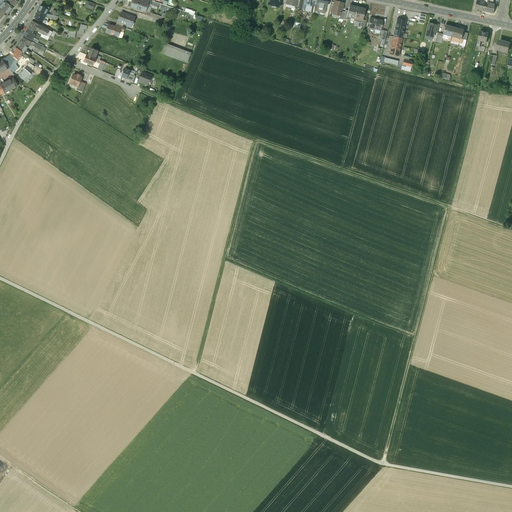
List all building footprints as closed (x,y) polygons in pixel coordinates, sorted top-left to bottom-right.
[(2,0),(0,0),(0,3),(1,4),(0,5),(0,6),(0,9),(7,15),(13,8),(2,0)] [(142,1),(138,0),(132,0),(132,3),(133,3),(132,7),(131,7),(142,10),(144,4),(144,2),(142,1)] [(269,0),(268,5),(272,6),(273,8),(275,8),(276,8),(276,6),(279,7),(280,0),(269,0)] [(313,0),(313,1),(317,2),(314,12),(325,14),(327,3),(328,3),(328,0),(313,0)] [(95,4),(86,1),(84,7),(93,10),(95,4)] [(344,4),(335,1),(332,13),(340,15),(341,15),(342,11),(344,4)] [(479,1),(477,1),(475,7),(477,8),(476,9),(484,11),(486,3),(479,1)] [(489,3),(486,3),(484,11),(493,13),(495,5),(489,3)] [(44,7),(41,5),(37,11),(45,15),(46,14),(49,8),(45,6),(44,7)] [(358,7),(350,5),(348,12),(347,17),(355,19),(358,7)] [(358,7),(355,19),(361,21),(362,21),(362,19),(365,9),(358,7)] [(45,15),(37,11),(34,18),(39,21),(42,22),(43,19),(44,17),(45,15)] [(118,21),(118,22),(124,24),(131,27),(135,17),(121,12),(118,21)] [(379,20),(370,18),(369,23),(370,23),(369,28),(381,30),(382,25),(383,21),(378,21),(379,20)] [(406,21),(397,19),(393,37),(402,39),(406,21)] [(39,25),(32,21),(28,29),(33,32),(34,29),(36,30),(39,25)] [(433,25),(429,24),(426,35),(433,37),(434,32),(435,29),(435,27),(433,27),(433,25)] [(49,31),(39,25),(36,30),(35,31),(41,34),(42,34),(44,35),(46,36),(49,31)] [(115,28),(109,25),(106,33),(109,34),(109,35),(112,36),(112,35),(117,37),(119,31),(120,29),(115,28)] [(123,27),(116,25),(115,28),(120,29),(119,31),(123,33),(124,28),(123,27)] [(454,28),(445,25),(443,34),(443,35),(452,37),(454,28)] [(460,29),(454,28),(452,37),(461,39),(463,33),(463,31),(460,31),(460,29)] [(28,29),(23,37),(32,41),(35,35),(32,33),(33,32),(28,29)] [(488,33),(480,31),(478,40),(480,41),(486,42),(488,33)] [(443,34),(437,33),(435,42),(441,43),(442,39),(443,35),(443,34)] [(402,39),(393,37),(390,54),(399,56),(402,39)] [(31,42),(23,38),(20,42),(27,47),(29,45),(31,42)] [(509,43),(500,40),(498,46),(497,46),(496,50),(507,53),(509,43)] [(27,47),(20,42),(16,47),(16,48),(23,53),(26,49),(27,47)] [(184,53),(181,61),(189,63),(193,53),(165,42),(164,45),(184,53)] [(46,49),(35,43),(33,47),(35,48),(33,51),(42,56),(46,49)] [(184,53),(164,45),(161,53),(181,61),(184,53)] [(23,53),(16,48),(10,54),(19,60),(22,55),(23,53)] [(98,51),(91,48),(90,51),(89,51),(88,53),(89,53),(88,56),(95,59),(98,51)] [(10,55),(2,60),(9,68),(13,73),(19,68),(16,64),(18,62),(19,60),(10,54),(10,55)] [(88,56),(87,55),(84,62),(92,65),(93,63),(94,61),(95,59),(88,56)] [(2,60),(0,60),(0,72),(9,68),(2,60)] [(25,82),(31,74),(24,69),(18,76),(25,82)] [(129,70),(124,69),(123,71),(122,74),(121,77),(126,79),(128,74),(129,70)] [(151,76),(142,72),(139,81),(147,85),(151,76)] [(77,74),(77,76),(74,74),(70,83),(78,87),(80,82),(82,78),(80,77),(80,76),(77,74)] [(13,78),(0,85),(4,93),(11,89),(12,90),(15,88),(15,87),(17,86),(13,78)] [(86,84),(80,82),(78,87),(77,90),(82,92),(86,84)]
